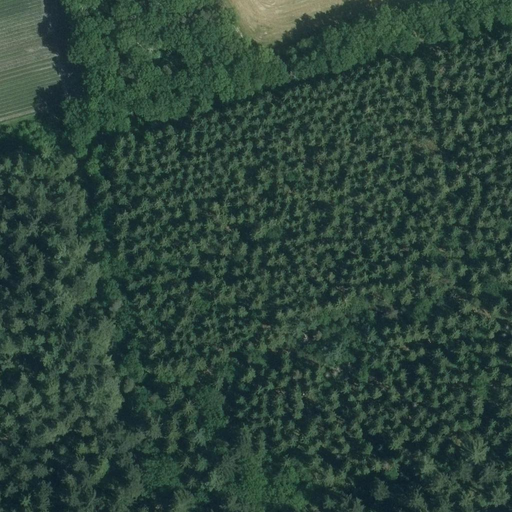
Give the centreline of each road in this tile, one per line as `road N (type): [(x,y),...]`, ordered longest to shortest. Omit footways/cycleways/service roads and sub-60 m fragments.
road 1 (track): [(80,141),(134,393),(471,291)]
road 2 (track): [(511,493),(416,25)]
road 3 (track): [(0,121),(255,48)]
road 4 (track): [(158,511),(134,393)]
